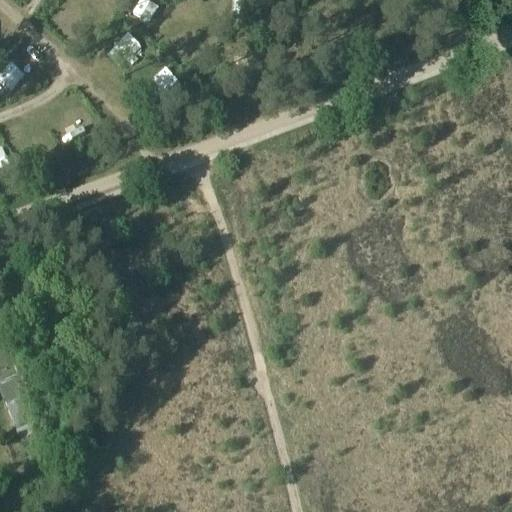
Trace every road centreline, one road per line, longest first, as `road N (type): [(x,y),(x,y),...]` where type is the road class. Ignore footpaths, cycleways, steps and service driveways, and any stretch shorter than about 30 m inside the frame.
road 1 (track): [(299,511),(194,149)]
road 2 (track): [(505,32),(194,149)]
road 3 (track): [(194,149),(0,221)]
road 4 (unknown): [(0,5),(67,66),(33,101),(0,115)]
